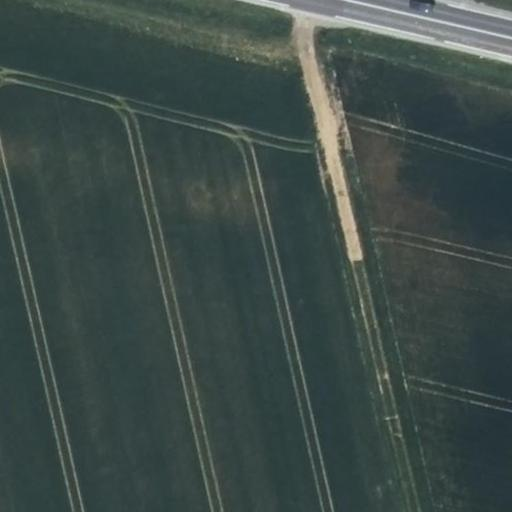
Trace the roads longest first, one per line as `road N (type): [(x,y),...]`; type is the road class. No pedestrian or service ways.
road 1 (track): [(419,511),(305,0)]
road 2 (track): [(318,50),(102,0)]
road 3 (primary): [(347,0),(511,38)]
